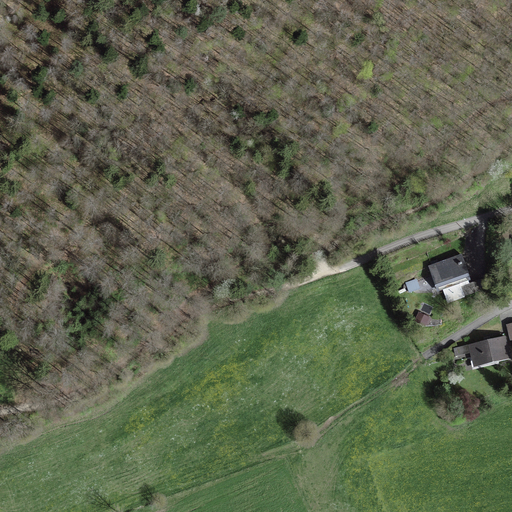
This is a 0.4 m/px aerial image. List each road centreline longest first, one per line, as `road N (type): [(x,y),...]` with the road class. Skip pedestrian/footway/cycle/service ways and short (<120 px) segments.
road 1 (track): [(0,411),(93,384),(182,327),(318,276),(511,141)]
road 2 (residential): [(511,212),(318,276)]
